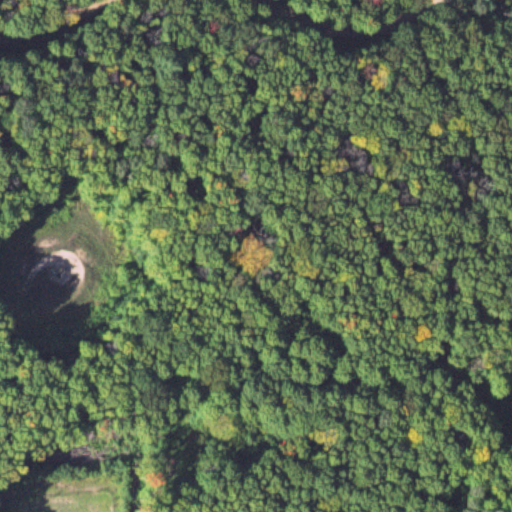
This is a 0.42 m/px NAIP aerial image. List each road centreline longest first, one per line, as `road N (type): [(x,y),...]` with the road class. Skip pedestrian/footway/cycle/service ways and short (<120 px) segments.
road 1 (track): [(453,0),(466,246),(507,434)]
road 2 (track): [(496,370),(383,470),(287,483),(244,502)]
road 3 (track): [(453,0),(414,25),(360,36),(249,0)]
road 4 (track): [(113,0),(31,35),(0,35)]
